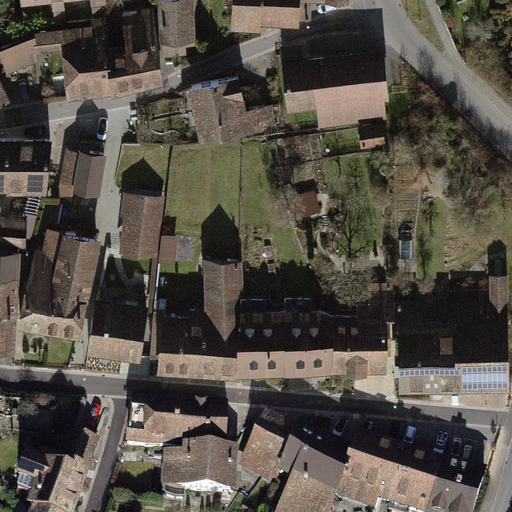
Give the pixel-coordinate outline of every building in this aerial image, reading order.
[(65,0),(54,0),(57,19),(67,18),(65,0)] [(105,12),(103,0),(93,0),(95,13),(105,12)] [(160,0),(161,54),(196,53),(194,0),(160,0)] [(235,0),(234,25),(261,26),(261,20),(299,22),(299,0),(235,0)] [(108,43),(113,92),(163,81),(154,5),(138,6),(139,12),(125,13),(128,41),(108,43)] [(108,43),(105,15),(93,16),(93,23),(36,28),(37,48),(65,45),(70,96),(113,92),(108,43)] [(386,47),(304,56),(303,43),(282,46),(288,109),(319,105),(321,123),(388,116),(385,95),(391,94),(386,47)] [(241,72),(192,84),(202,138),(256,131),(256,127),(275,124),(272,104),(247,107),(241,72)] [(0,103),(10,99),(0,77),(0,103)] [(383,123),(362,125),(364,144),(385,141),(383,123)] [(52,134),(0,131),(0,186),(50,188),(52,134)] [(106,154),(80,149),(73,187),(99,192),(106,154)] [(132,195),(126,248),(156,251),(162,198),(132,195)] [(0,241),(26,243),(28,223),(0,221),(0,241)] [(39,249),(23,321),(52,327),(57,301),(52,299),(67,230),(55,227),(49,251),(39,249)] [(79,332),(98,236),(67,230),(52,299),(57,301),(52,327),(79,332)] [(174,261),(177,236),(165,235),(163,260),(174,261)] [(19,254),(0,252),(0,346),(16,347),(19,254)] [(220,311),(222,259),(209,258),(207,305),(190,304),(190,313),(165,312),(163,365),(218,367),(220,311)] [(220,311),(218,367),(240,370),(238,321),(242,321),(242,305),(241,259),(222,259),(220,311)] [(491,287),(456,287),(457,320),(423,320),(423,301),(395,301),(395,315),(395,329),(401,329),(402,385),(511,384),(511,349),(511,272),(491,272),(491,287)] [(334,311),(335,367),(388,366),(387,315),(395,315),(395,301),(394,282),(372,283),(372,298),(358,298),(358,311),(334,311)] [(142,355),(148,308),(98,301),(91,347),(142,355)] [(285,304),(242,305),(242,321),(238,321),(240,370),(287,370),(285,304)] [(321,304),(285,304),(287,370),(335,367),(334,311),(321,304)] [(231,403),(134,396),(131,444),(184,447),(228,450),(231,403)] [(302,428),(268,411),(240,466),(274,483),(278,474),(302,428)] [(353,448),(303,424),(302,428),(278,474),(292,480),(276,511),(332,511),(338,499),(341,500),(350,475),(345,473),(353,448)] [(99,441),(73,430),(57,469),(28,458),(18,482),(36,489),(27,511),(29,511),(75,511),(90,476),(85,474),(99,441)] [(427,511),(444,461),(358,433),(353,448),(345,473),(350,475),(341,500),(374,511),(378,499),(416,511),(427,511)] [(184,457),(166,456),(165,489),(237,492),(238,451),(228,450),(184,447),(184,457)] [(473,511),(487,471),(445,457),(444,461),(427,511),(473,511)]
